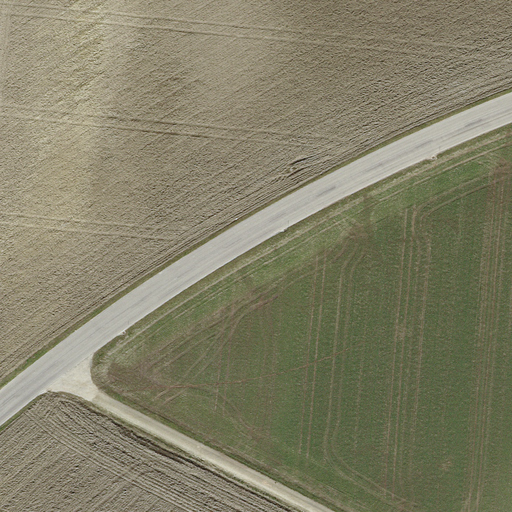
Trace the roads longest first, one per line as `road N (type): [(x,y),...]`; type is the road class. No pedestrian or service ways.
road 1 (residential): [(511,110),(305,206),(175,283),(0,414)]
road 2 (track): [(52,371),(315,511)]
